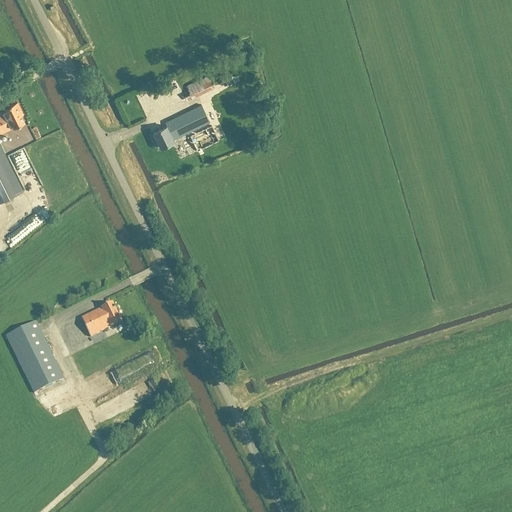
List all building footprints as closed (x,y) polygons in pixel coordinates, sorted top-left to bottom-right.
[(4,110),(0,112),(0,202),(22,192),(0,148),(0,134),(13,129),(24,124),(18,113),(21,112),(17,103),(4,110)] [(174,141),(209,123),(201,106),(172,120),(174,124),(154,134),(162,149),(175,142),(174,141)] [(218,142),(211,127),(182,141),(189,156),(218,142)] [(25,237),(50,220),(43,210),(18,228),(25,237)] [(81,319),(89,337),(110,328),(121,323),(111,304),(101,309),(81,319)] [(36,323),(6,337),(34,394),(63,380),(36,323)] [(46,407),(51,419),(68,412),(63,400),(46,407)]
